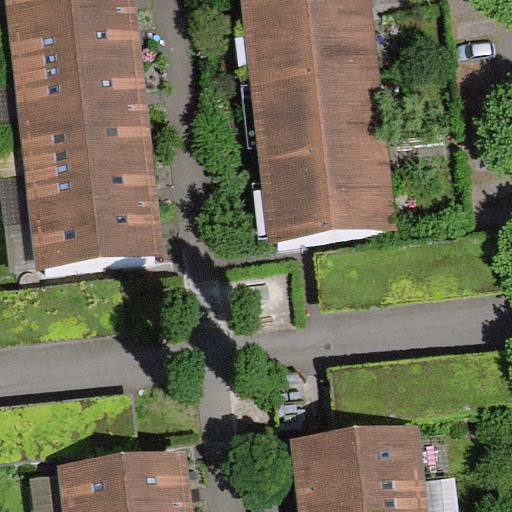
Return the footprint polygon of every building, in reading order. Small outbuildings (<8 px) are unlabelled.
[(18,0),(46,270),(126,262),(171,258),(167,222),(163,180),(158,132),(153,86),(148,37),(144,0),(18,0)] [(371,0),(244,0),(247,17),(260,152),(269,240),(324,234),(394,228),(371,0)] [(481,243),(303,262),(309,312),(487,292),(481,243)] [(114,281),(0,293),(0,344),(119,331),(114,281)] [(497,354),(318,369),(322,418),(501,404),(497,354)] [(122,385),(0,395),(0,445),(126,435),(122,385)] [(429,511),(420,424),(297,438),(301,472),(306,511),(305,511),(429,511)] [(144,445),(74,452),(79,511),(202,511),(200,481),(196,440),(144,445)]
